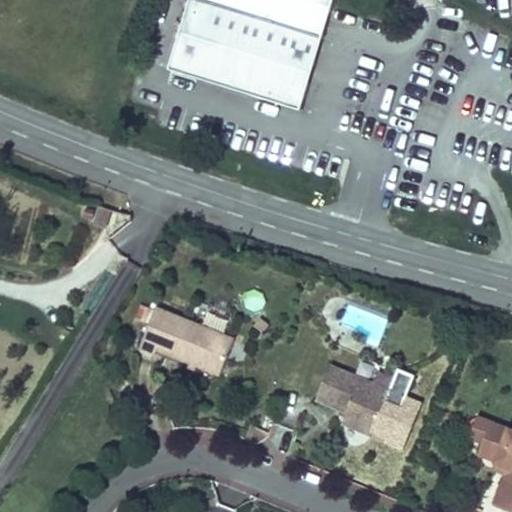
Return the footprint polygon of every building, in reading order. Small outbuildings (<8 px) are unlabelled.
[(194,0),(170,75),(303,117),(340,0),(194,0)] [(223,371),(237,336),(158,307),(142,348),(160,355),(163,349),(223,371)] [(369,437),(386,393),(325,370),(312,402),(345,414),(342,427),(369,437)] [(465,438),(482,444),(491,420),(475,414),(465,438)] [(511,510),(511,428),(491,420),(482,444),(478,455),(495,462),(509,469),(505,479),(495,504),(511,510)] [(490,473),(505,479),(509,469),(495,462),(490,473)]
